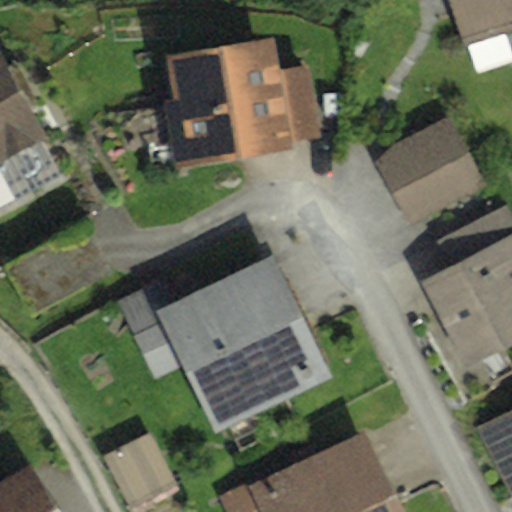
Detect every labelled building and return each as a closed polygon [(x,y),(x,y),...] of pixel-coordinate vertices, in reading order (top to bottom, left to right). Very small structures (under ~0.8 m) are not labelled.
[(511,0),(483,0),(491,29),(511,23),(511,0)] [(325,44),(190,56),(199,155),(334,143),(325,44)] [(15,52),(0,59),(0,169),(58,142),(15,52)] [(479,117),(398,152),(425,213),(505,179),(479,117)] [(115,274),(94,236),(24,276),(46,313),(115,274)] [(511,249),(446,279),(478,349),(511,333),(511,249)] [(172,286),(130,304),(160,372),(200,355),(228,419),(343,369),(295,260),(182,309),(172,286)] [(422,511),(385,425),(228,493),(236,511),(422,511)] [(511,425),(496,433),(511,467),(511,425)] [(175,486),(158,451),(124,467),(142,502),(175,486)] [(84,511),(52,455),(0,484),(0,511),(84,511)]
